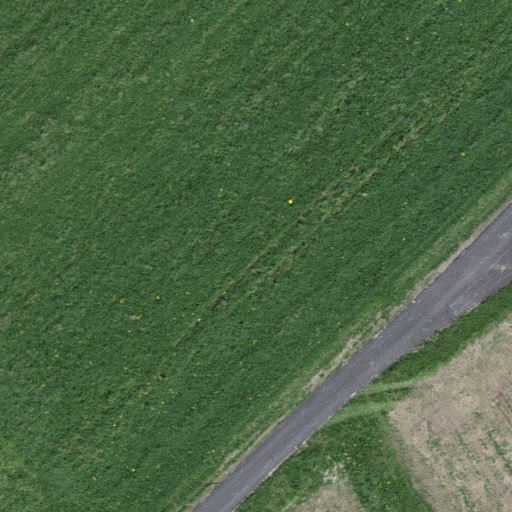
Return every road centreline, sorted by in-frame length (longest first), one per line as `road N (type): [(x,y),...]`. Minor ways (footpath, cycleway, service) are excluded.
road 1 (track): [(511,250),(388,339),(208,511)]
road 2 (track): [(388,339),(511,217)]
